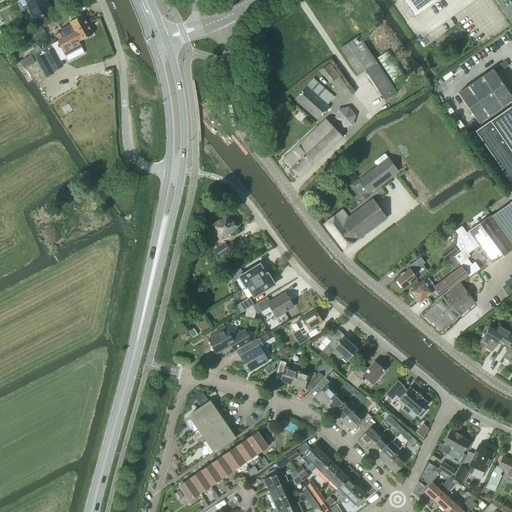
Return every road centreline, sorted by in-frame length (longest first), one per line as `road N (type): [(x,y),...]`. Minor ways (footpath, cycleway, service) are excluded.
road 1 (residential): [(511,393),(449,351),(330,249),(243,134),(229,65)]
road 2 (residential): [(449,400),(315,288),(239,191)]
road 3 (primary): [(91,511),(159,244)]
road 4 (residential): [(400,500),(302,409),(185,375)]
road 5 (unclassified): [(168,170),(134,160),(124,143),(118,49),(99,0)]
road 6 (residential): [(154,511),(185,375)]
road 7 (primary): [(181,172),(178,81),(160,46)]
road 8 (primary): [(160,46),(168,170)]
